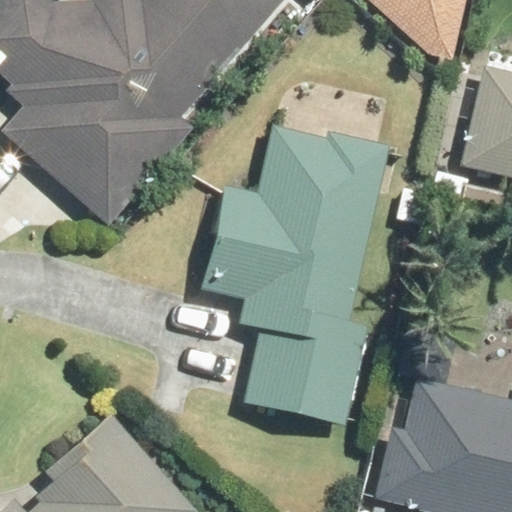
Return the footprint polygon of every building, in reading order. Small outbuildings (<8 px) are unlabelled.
[(0,118),(0,141),(100,226),(272,0),(78,0),(74,4),(36,4),(31,0),(0,0),(0,79),(1,81),(0,82),(0,101),(8,108),(0,118)] [(355,0),(413,56),(434,61),(448,0),(355,0)] [(511,51),(481,44),(455,161),(511,173),(511,51)] [(250,331),(234,402),(332,424),(355,325),(339,321),(378,145),(312,130),(310,139),(258,127),(241,200),(214,194),(192,292),(233,301),(227,326),(250,331)] [(377,431),(362,496),(434,511),(511,511),(511,388),(507,405),(403,380),(389,431),(377,431)] [(0,499),(0,511),(177,511),(95,421),(37,474),(43,481),(23,498),(28,504),(19,511),(15,511),(2,498),(0,499)]
